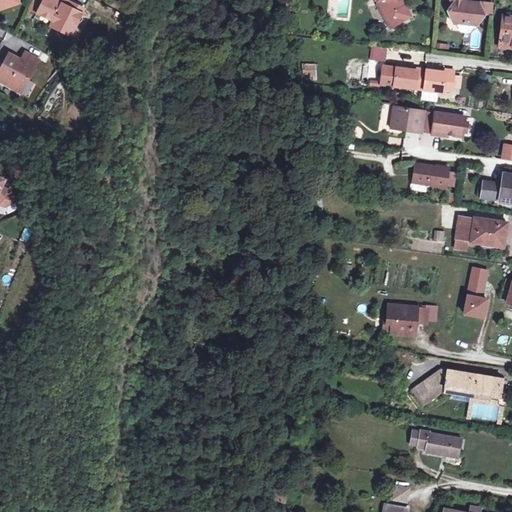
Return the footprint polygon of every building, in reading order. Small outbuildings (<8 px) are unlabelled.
[(0,0),(0,2),(2,9),(21,2),(20,0),(0,0)] [(73,27),(76,29),(85,10),(71,3),(69,8),(63,5),(53,0),(45,0),(43,5),(39,14),(55,22),(52,28),(66,34),(68,29),(73,27)] [(397,18),(407,13),(401,3),(398,5),(396,1),(395,0),(377,0),(377,7),(389,29),(400,23),(397,18)] [(478,0),(453,0),(453,2),(448,10),(452,10),(451,20),(456,20),(474,22),(476,22),(477,16),(478,4),(478,0)] [(488,1),(478,0),(478,4),(477,16),(481,11),(480,10),(488,11),(488,1)] [(39,14),(43,5),(36,1),(31,10),(39,14)] [(409,18),(407,13),(397,18),(400,23),(409,18)] [(511,48),(511,18),(504,18),(502,43),(511,44),(511,49),(511,48)] [(474,22),(456,20),(460,28),(469,29),(474,22)] [(66,34),(72,37),(76,29),(73,27),(68,29),(66,34)] [(25,76),(30,78),(40,60),(26,53),(22,61),(10,55),(2,69),(4,70),(0,78),(0,80),(17,90),(25,76)] [(304,81),(318,81),(317,66),(303,66),(304,81)] [(424,85),(426,70),(419,69),(419,71),(385,67),(383,84),(416,89),(417,84),(424,85)] [(445,87),(454,88),(456,72),(447,70),(447,73),(426,70),(424,85),(423,90),(444,93),(445,87)] [(22,92),(30,78),(25,76),(17,90),(22,92)] [(392,127),(406,130),(407,126),(414,127),(413,131),(422,132),(426,111),(395,106),(392,127)] [(436,112),(428,111),(425,133),(433,134),(436,112)] [(466,117),(436,112),(433,134),(442,135),(443,133),(463,136),(466,117)] [(438,165),(437,167),(418,163),(415,181),(435,184),(435,186),(447,188),(450,167),(438,165)] [(511,175),(504,174),(502,185),(484,182),(482,197),(511,202),(511,175)] [(0,205),(5,207),(15,203),(9,192),(1,188),(5,181),(0,178),(0,205)] [(508,223),(475,218),(475,219),(460,217),(457,239),(471,241),(471,242),(501,247),(503,234),(507,234),(508,223)] [(457,239),(455,249),(466,251),(468,241),(457,239)] [(489,271),(474,268),(470,287),(485,290),(489,271)] [(483,299),(485,290),(470,287),(465,314),(484,318),(488,300),(483,299)] [(391,334),(416,336),(417,323),(426,324),(426,320),(427,308),(417,308),(417,310),(407,310),(407,307),(390,306),(389,319),(392,320),(391,334)] [(427,308),(426,320),(436,321),(437,309),(427,308)] [(426,403),(438,395),(446,390),(469,393),(469,396),(471,396),(485,398),(485,396),(504,399),(504,395),(506,381),(442,370),(413,390),(423,405),(426,403)] [(442,400),(438,395),(426,403),(430,408),(442,400)] [(510,396),(504,395),(504,399),(485,396),(485,398),(471,396),(468,416),(503,421),(506,406),(509,407),(510,396)] [(411,446),(419,447),(422,430),(414,429),(411,446)] [(431,432),(422,430),(419,447),(427,449),(426,452),(459,458),(462,439),(430,433),(431,432)] [(397,486),(394,500),(408,502),(410,488),(397,486)]
